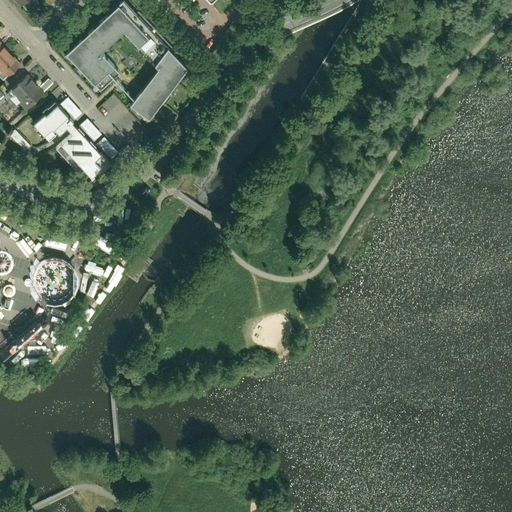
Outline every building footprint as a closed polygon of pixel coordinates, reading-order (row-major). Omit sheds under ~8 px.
[(126,0),(123,0),(67,51),(102,86),(121,69),(102,50),(124,30),(159,66),(132,100),(149,114),(189,66),(126,0)] [(18,55),(8,44),(0,51),(0,71),(0,72),(18,55)] [(26,63),(5,83),(14,93),(17,91),(23,97),(42,80),(26,63)] [(110,162),(55,102),(32,123),(48,140),(57,132),(59,134),(66,128),(70,132),(55,146),(85,179),(99,167),(102,170),(110,162)] [(118,152),(125,160),(134,152),(127,144),(118,152)]
